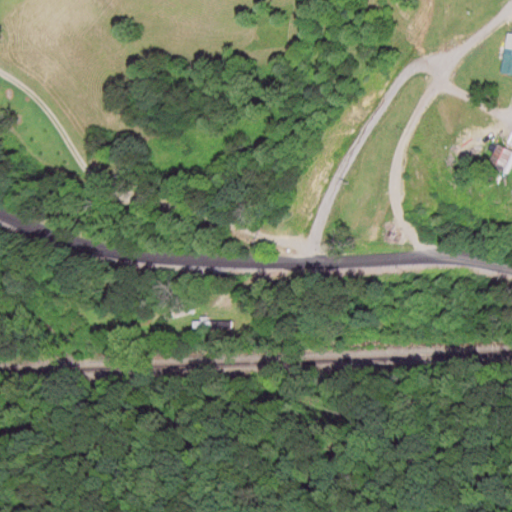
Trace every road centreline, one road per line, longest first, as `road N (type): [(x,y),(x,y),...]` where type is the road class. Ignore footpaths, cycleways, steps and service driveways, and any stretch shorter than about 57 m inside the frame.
road 1 (tertiary): [(0,211),(97,245),(188,257),(450,257),(511,266)]
road 2 (residential): [(306,260),(275,238),(140,209),(83,176),(54,119),(0,72)]
road 3 (residential): [(390,258),(410,113),(510,0)]
road 4 (residential): [(511,388),(377,464),(259,511)]
